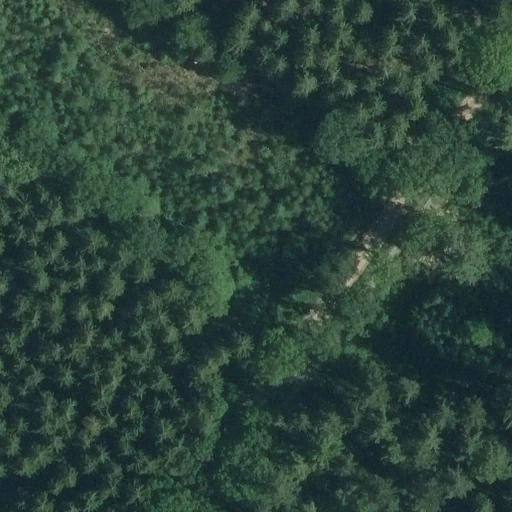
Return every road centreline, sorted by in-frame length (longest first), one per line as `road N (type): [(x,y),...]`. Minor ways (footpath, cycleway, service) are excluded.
road 1 (track): [(176,511),(511,46)]
road 2 (track): [(0,116),(305,335)]
